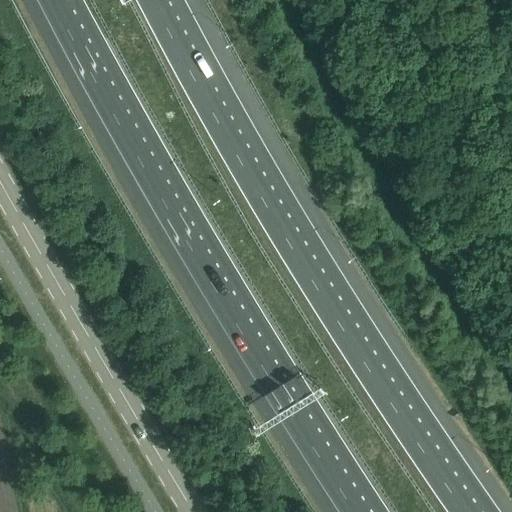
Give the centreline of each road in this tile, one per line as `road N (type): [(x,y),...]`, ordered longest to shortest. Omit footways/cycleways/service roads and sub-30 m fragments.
road 1 (motorway): [(464,511),(318,289),(152,0)]
road 2 (motorway): [(60,0),(199,251),(363,511)]
road 3 (tertiary): [(193,511),(0,177)]
